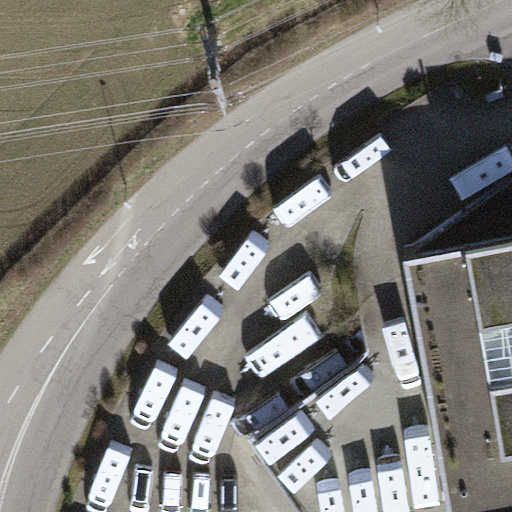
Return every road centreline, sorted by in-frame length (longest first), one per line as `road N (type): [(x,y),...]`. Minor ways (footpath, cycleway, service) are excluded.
road 1 (residential): [(506,0),(386,55),(269,130),(164,224),(71,340)]
road 2 (residential): [(26,511),(71,340)]
